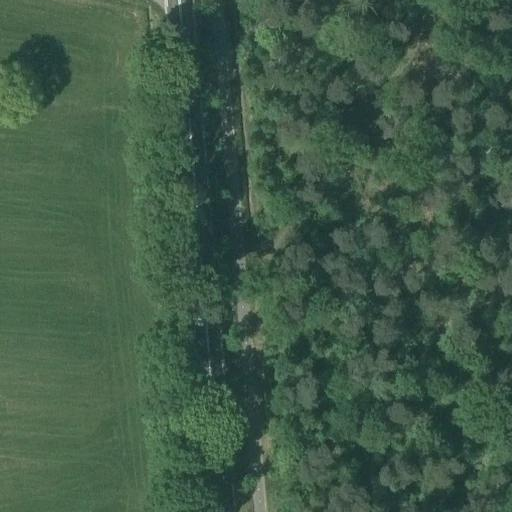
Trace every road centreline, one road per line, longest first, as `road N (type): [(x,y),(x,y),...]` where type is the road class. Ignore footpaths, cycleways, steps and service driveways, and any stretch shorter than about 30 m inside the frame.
road 1 (primary): [(223,511),(178,0)]
road 2 (track): [(222,496),(312,483),(511,431)]
